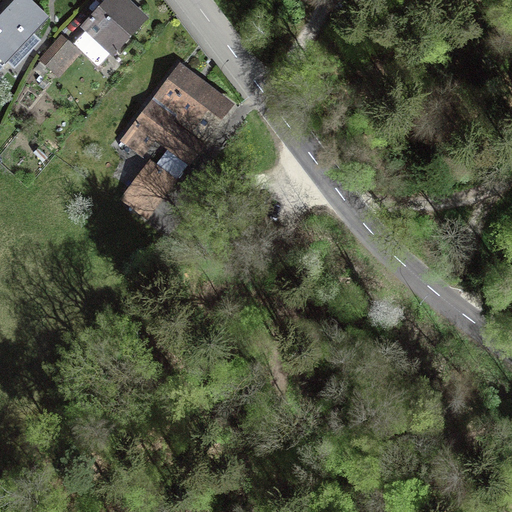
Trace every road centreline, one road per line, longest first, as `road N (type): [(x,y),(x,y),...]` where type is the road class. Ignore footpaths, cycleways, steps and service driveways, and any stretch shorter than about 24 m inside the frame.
road 1 (tertiary): [(511,348),(433,290),(342,201),(193,0)]
road 2 (track): [(317,169),(284,255),(283,345),(258,511)]
road 3 (track): [(511,180),(446,202),(342,201)]
road 4 (track): [(499,188),(470,253),(476,324)]
